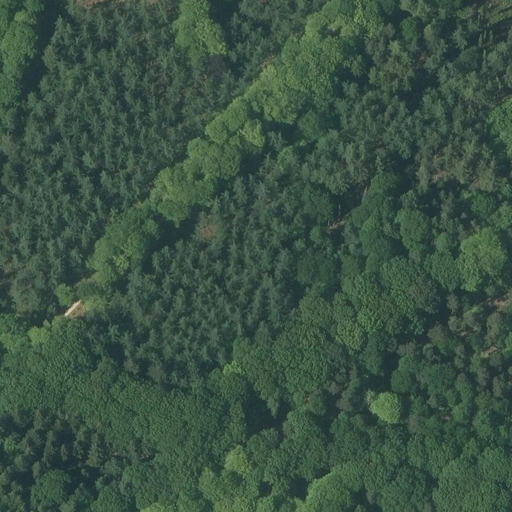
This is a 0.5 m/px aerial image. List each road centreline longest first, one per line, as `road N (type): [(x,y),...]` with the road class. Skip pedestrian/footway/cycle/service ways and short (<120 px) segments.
road 1 (track): [(386,0),(0,387)]
road 2 (track): [(0,383),(209,441),(511,495)]
road 3 (track): [(125,511),(387,309),(511,235)]
road 4 (track): [(3,383),(7,433),(35,511)]
